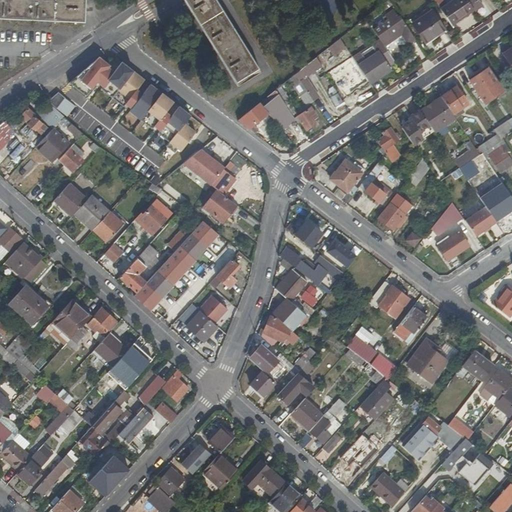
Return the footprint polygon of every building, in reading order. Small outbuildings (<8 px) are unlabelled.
[(0,0),(0,16),(81,19),(82,0),(0,0)] [(214,0),(189,0),(184,3),(232,80),(257,65),(214,0)] [(444,0),(435,0),(438,3),(443,11),(449,6),(444,0)] [(458,0),(449,6),(443,11),(454,26),(470,15),(469,13),(475,9),(468,0),(458,0)] [(485,7),(479,0),(468,0),(475,9),(476,11),(477,13),(485,7)] [(386,44),(387,46),(404,34),(411,44),(417,39),(403,17),(401,18),(396,11),(390,16),(392,19),(376,31),(386,44)] [(416,25),(428,43),(447,30),(434,12),(416,25)] [(337,38),(326,49),(333,56),(344,45),(337,38)] [(387,46),(386,44),(357,63),(360,67),(371,82),(372,84),(373,84),(382,78),(384,80),(395,73),(392,69),(399,64),(387,46)] [(95,56),(63,82),(86,99),(110,67),(95,56)] [(319,58),(299,75),(311,93),(317,102),(323,98),(312,80),(309,82),(307,80),(325,66),(319,58)] [(120,65),(98,94),(123,112),(143,83),(120,65)] [(343,70),(336,75),(354,101),(368,91),(365,87),(371,82),(360,67),(351,74),(349,70),(345,73),(343,70)] [(491,72),(473,84),(488,105),(505,92),(491,72)] [(298,75),(289,82),(301,101),(311,93),(299,75),(298,75)] [(372,84),(374,88),(384,80),(382,78),(373,84),(372,84)] [(473,105),(460,87),(444,98),(446,102),(456,117),(456,118),(473,105)] [(149,88),(128,116),(151,134),(173,106),(149,88)] [(279,90),(263,103),(274,116),(277,119),(279,118),(285,113),(288,110),(294,118),(297,115),(291,107),(279,90)] [(343,94),(336,99),(344,110),(351,106),(343,94)] [(50,104),(57,111),(64,103),(56,96),(50,104)] [(446,102),(444,98),(430,108),(432,111),(446,102)] [(50,104),(45,100),(38,107),(54,121),(61,114),(57,111),(50,104)] [(434,128),(436,131),(456,117),(446,102),(432,111),(430,108),(423,113),(434,128)] [(242,121),(256,130),(260,127),(274,116),(263,103),(242,121)] [(296,104),(291,107),(297,115),(302,112),(296,104)] [(37,131),(43,125),(24,106),(18,113),(37,131)] [(301,118),(311,131),(321,125),(318,121),(322,118),(316,108),(301,118)] [(190,119),(178,110),(157,138),(167,146),(163,152),(176,162),(195,136),(184,127),(190,119)] [(434,128),(423,113),(415,119),(417,121),(404,129),(417,149),(427,142),(423,136),(434,128)] [(436,131),(438,134),(458,120),(456,118),(456,117),(436,131)] [(80,130),(68,120),(63,126),(73,134),(71,136),(73,138),(80,130)] [(511,122),(498,133),(500,136),(504,142),(507,141),(511,136),(511,122)] [(64,137),(55,129),(40,146),(52,157),(65,142),(62,139),(64,137)] [(386,140),(381,144),(390,157),(394,163),(399,160),(393,150),(403,143),(395,130),(384,137),(386,140)] [(504,142),(500,136),(481,149),(485,155),(504,142)] [(87,144),(93,150),(98,144),(91,139),(87,144)] [(504,142),(485,155),(488,159),(491,157),(503,174),(503,175),(511,169),(511,158),(509,154),(511,151),(511,148),(507,141),(504,142)] [(80,157),(67,144),(56,156),(69,169),(80,157)] [(230,162),(225,168),(198,149),(182,163),(209,186),(221,195),(233,178),(225,171),(227,169),(228,170),(234,166),(230,162)] [(483,156),(479,149),(458,163),(459,165),(463,171),(471,165),(483,156)] [(231,162),(237,166),(241,160),(235,156),(231,162)] [(369,175),(351,161),(336,180),(354,194),(369,175)] [(396,168),(390,162),(384,165),(383,166),(389,170),(391,172),(396,168)] [(421,183),(431,169),(427,162),(415,178),(421,183)] [(463,171),(459,165),(450,170),(454,177),(463,171)] [(477,173),(471,165),(463,171),(468,178),(477,173)] [(381,181),(389,170),(383,166),(365,189),(371,194),(381,181)] [(66,180),(50,197),(68,214),(71,211),(84,197),(66,180)] [(381,181),(371,194),(384,205),(395,192),(381,181)] [(84,197),(71,211),(89,227),(91,226),(106,209),(88,192),(84,197)] [(216,193),(203,211),(222,225),(235,208),(216,193)] [(511,223),(511,199),(507,193),(500,198),(504,203),(498,207),(511,224),(511,223)] [(150,201),(136,216),(153,230),(166,215),(150,201)] [(439,237),(463,220),(452,203),(431,231),(439,237)] [(412,217),(396,205),(384,221),(400,233),(412,217)] [(486,207),(466,221),(477,237),(497,223),(486,207)] [(106,209),(91,226),(104,238),(119,221),(106,209)] [(11,221),(6,216),(0,224),(4,228),(11,221)] [(134,290),(130,294),(146,308),(169,283),(169,282),(215,231),(199,219),(143,280),(134,290)] [(318,231),(303,219),(292,232),(307,245),(314,236),(318,231)] [(19,237),(8,227),(0,235),(0,246),(4,250),(6,252),(19,237)] [(473,249),(464,234),(443,248),(452,263),(473,249)] [(411,244),(418,250),(426,241),(419,235),(411,244)] [(334,239),(325,250),(347,266),(355,255),(334,239)] [(110,241),(101,251),(112,260),(120,250),(110,241)] [(21,276),(38,257),(21,242),(15,248),(14,247),(3,260),(21,276)] [(146,243),(116,275),(134,290),(143,280),(134,271),(153,250),(146,243)] [(331,264),(319,254),(313,261),(314,262),(309,268),(298,259),(300,256),(286,245),(278,255),(316,286),(322,278),(319,276),(324,270),(326,271),(331,264)] [(38,257),(21,276),(26,281),(35,271),(44,262),(38,257)] [(226,259),(214,273),(219,278),(227,286),(234,279),(228,273),(235,266),(226,259)] [(331,264),(326,271),(337,280),(342,273),(331,264)] [(285,296),(305,312),(309,315),(314,309),(309,306),(304,305),(296,298),(309,283),(289,267),(273,287),(285,296)] [(205,283),(210,287),(219,278),(214,273),(205,283)] [(385,281),(371,299),(378,304),(381,300),(390,307),(386,312),(394,318),(409,298),(391,284),(390,285),(385,281)] [(23,284),(6,302),(29,322),(45,304),(23,284)] [(312,307),(316,300),(312,297),(316,290),(309,285),(300,298),(312,307)] [(511,289),(497,308),(511,319),(511,289)] [(197,308),(212,322),(225,307),(209,293),(196,308),(197,308)] [(285,296),(270,312),(279,320),(286,327),(289,330),(305,312),(285,296)] [(68,299),(49,319),(68,336),(79,325),(87,315),(68,299)] [(99,306),(92,315),(85,323),(93,330),(95,327),(101,333),(114,319),(99,306)] [(318,312),(324,318),(329,313),(323,307),(318,312)] [(197,308),(183,324),(201,340),(215,324),(212,322),(197,308)] [(412,308),(395,329),(402,335),(407,329),(414,335),(427,320),(412,308)] [(279,320),(269,315),(262,331),(274,337),(283,340),(284,338),(290,344),(297,337),(289,330),(286,327),(279,320)] [(85,330),(79,325),(68,336),(64,341),(72,348),(75,344),(73,343),(85,330)] [(96,339),(101,333),(95,327),(93,330),(89,333),(96,339)] [(274,337),(262,331),(259,335),(268,344),(274,337)] [(105,332),(91,347),(109,364),(123,348),(105,332)] [(20,333),(6,349),(15,358),(34,375),(38,370),(32,365),(33,364),(20,352),(30,342),(20,333)] [(426,342),(409,363),(433,383),(447,365),(438,357),(432,353),(435,349),(426,342)] [(0,344),(0,353),(11,363),(15,358),(6,349),(0,344)] [(281,369),(284,365),(279,361),(261,345),(249,358),(273,378),(281,369)] [(307,346),(291,364),(296,369),(303,361),(312,350),(307,346)] [(346,353),(360,365),(365,359),(351,348),(346,353)] [(441,353),(435,349),(432,353),(438,357),(441,353)] [(384,374),(390,378),(398,368),(377,352),(369,362),(384,374)] [(475,352),(463,368),(469,372),(483,383),(494,368),(475,352)] [(279,361),(284,365),(288,361),(283,357),(279,361)] [(11,363),(18,369),(22,364),(15,358),(11,363)] [(140,366),(133,359),(123,371),(130,377),(140,366)] [(281,374),(286,379),(288,377),(294,371),(296,369),(291,364),(288,361),(284,365),(281,369),(284,371),(281,374)] [(294,371),(300,377),(310,366),(303,361),(296,369),(294,371)] [(171,374),(160,386),(175,400),(186,388),(175,377),(180,372),(174,367),(169,372),(171,374)] [(463,368),(457,375),(463,380),(469,372),(463,368)] [(270,383),(257,370),(245,383),(258,396),(270,383)] [(101,372),(95,379),(103,386),(109,379),(101,372)] [(511,383),(497,372),(484,390),(499,402),(509,389),(511,384),(511,383)] [(140,393),(144,400),(164,378),(159,374),(148,386),(146,385),(140,393)] [(390,378),(384,374),(356,404),(371,417),(391,396),(383,389),(387,385),(390,387),(394,382),(390,378)] [(305,393),(288,377),(286,379),(277,390),(274,393),(284,402),(291,394),(298,400),(301,397),(305,393)] [(52,391),(41,381),(32,391),(42,401),(45,398),(52,391)] [(5,383),(0,387),(0,390),(8,398),(14,391),(5,383)] [(88,424),(95,416),(107,403),(104,401),(102,403),(90,391),(92,390),(89,386),(70,408),(74,412),(81,406),(89,414),(83,420),(88,424)] [(115,433),(131,415),(122,407),(115,416),(117,418),(103,433),(100,430),(115,412),(115,411),(120,406),(116,402),(123,394),(124,396),(128,392),(122,386),(107,403),(95,416),(88,424),(107,441),(115,433)] [(57,396),(67,406),(73,399),(62,389),(57,396)] [(499,402),(496,405),(511,418),(511,391),(509,389),(499,402)] [(57,422),(70,408),(67,406),(57,396),(52,391),(45,398),(58,410),(43,427),(48,432),(57,422)] [(418,411),(424,405),(408,393),(402,399),(418,411)] [(116,402),(120,406),(127,399),(124,396),(123,394),(116,402)] [(0,395),(0,412),(8,403),(0,395)] [(298,400),(288,411),(306,428),(320,413),(301,397),(298,400)] [(144,400),(139,405),(150,414),(154,410),(152,408),(144,400)] [(168,421),(175,414),(159,400),(152,408),(154,410),(168,421)] [(131,415),(115,433),(125,442),(143,422),(150,414),(139,405),(131,415)] [(336,414),(327,407),(307,429),(322,442),(332,431),(335,428),(328,423),(336,414)] [(70,408),(57,422),(64,428),(76,414),(74,412),(70,408)] [(0,448),(8,439),(17,429),(16,426),(12,421),(10,419),(7,417),(5,416),(2,415),(0,414),(0,448)] [(437,437),(451,449),(463,436),(441,419),(437,424),(426,415),(420,422),(420,421),(401,442),(417,457),(428,444),(430,441),(432,443),(437,437)] [(27,424),(35,430),(42,421),(34,416),(27,424)] [(88,424),(78,435),(84,441),(86,439),(92,445),(90,447),(96,452),(107,441),(88,424)] [(217,451),(231,436),(220,425),(206,440),(217,451)] [(455,430),(469,440),(472,436),(458,425),(455,430)] [(511,444),(511,430),(503,427),(499,440),(511,444)] [(338,436),(332,431),(322,442),(318,446),(324,452),(338,436)] [(293,442),(298,446),(306,438),(301,433),(293,442)] [(449,462),(472,482),(493,460),(484,452),(476,462),(460,450),(468,441),(463,436),(451,449),(440,460),(446,465),(449,462)] [(8,439),(0,448),(0,455),(14,469),(27,455),(8,439)] [(358,440),(340,460),(353,472),(365,459),(359,454),(366,446),(358,440)] [(177,462),(189,473),(207,453),(195,443),(177,462)] [(377,457),(383,462),(395,449),(389,443),(377,457)] [(44,457),(34,448),(27,455),(14,469),(13,471),(26,483),(39,469),(36,466),(44,457)] [(70,453),(65,450),(31,487),(38,494),(65,465),(62,462),(70,453)] [(201,469),(199,471),(218,487),(234,469),(216,452),(212,457),(201,469)] [(119,474),(126,467),(110,453),(86,479),(101,494),(112,482),(109,479),(113,474),(116,477),(119,474)] [(266,468),(257,460),(239,479),(248,488),(254,481),(266,468)] [(166,491),(167,492),(180,478),(167,466),(154,480),(166,491)] [(266,468),(254,481),(270,496),(282,482),(266,468)] [(380,471),(367,484),(388,503),(401,490),(380,471)] [(486,504),(494,511),(496,511),(511,494),(511,484),(507,481),(486,504)] [(145,496),(146,496),(163,511),(173,501),(168,497),(165,494),(153,482),(145,490),(148,493),(145,496)] [(270,496),(266,500),(279,511),(282,511),(297,496),(282,482),(270,496)] [(64,488),(48,506),(55,511),(69,511),(79,501),(64,488)] [(440,511),(438,509),(441,506),(429,495),(426,499),(421,494),(407,510),(409,511),(440,511)] [(305,504),(298,497),(284,511),(309,511),(311,511),(304,505),(305,504)]
